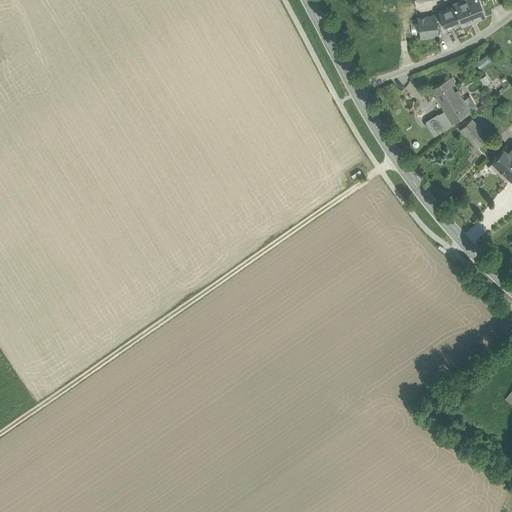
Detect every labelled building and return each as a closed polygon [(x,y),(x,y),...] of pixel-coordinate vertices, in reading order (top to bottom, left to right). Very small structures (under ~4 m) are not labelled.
[(477,0),(465,0),(453,5),(454,7),(462,26),(463,26),(485,17),(477,0)] [(462,26),(454,7),(438,14),(439,16),(436,18),(438,37),(446,33),(446,34),(463,27),(463,26),(462,26)] [(438,37),(436,18),(435,16),(398,21),(396,12),(381,14),(385,48),(400,45),(407,44),(407,41),(439,37),(438,37)] [(409,52),(407,44),(400,45),(401,53),(409,52)] [(489,56),(476,65),(480,72),(493,63),(489,56)] [(446,111),(464,99),(458,90),(455,92),(447,80),(430,90),(433,96),(435,95),(446,111)] [(464,99),(472,111),(480,106),(473,94),(464,99)] [(472,111),(464,99),(446,111),(449,116),(454,123),(472,111)] [(454,123),(449,116),(443,120),(439,113),(426,121),(435,136),(454,125),(454,123)] [(477,147),(489,136),(473,119),(461,129),(477,147)] [(511,156),(504,149),(491,162),(511,181),(511,180),(511,156)]
